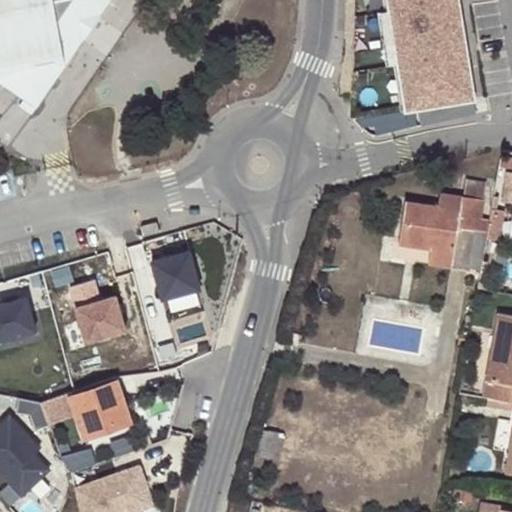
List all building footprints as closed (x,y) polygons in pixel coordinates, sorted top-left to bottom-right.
[(0,0),(0,76),(39,105),(70,62),(112,0),(0,0)] [(458,0),(398,0),(403,26),(398,27),(404,62),(408,61),(416,107),(475,97),(458,0)] [(487,233),(489,218),(480,217),(487,182),(467,180),(464,196),(440,192),(437,206),(406,201),(399,242),(431,249),(453,253),(458,227),(477,231),(487,233)] [(159,219),(145,223),(147,233),(162,230),(159,219)] [(453,253),(431,249),(429,263),(469,271),(469,268),(480,271),(487,233),(477,231),(458,227),(453,253)] [(164,295),(208,291),(204,248),(159,252),(164,295)] [(102,278),(76,282),(87,339),(135,330),(128,290),(105,294),(102,278)] [(0,337),(45,332),(40,295),(24,297),(22,282),(0,284),(0,337)] [(486,395),(507,398),(511,399),(511,314),(489,310),(478,376),(486,377),(483,394),(486,395)] [(128,425),(121,403),(114,382),(70,397),(84,439),(128,425)] [(506,408),(507,398),(486,395),(485,403),(506,408)] [(24,409),(29,425),(69,412),(63,397),(24,409)] [(511,399),(507,398),(506,408),(495,469),(511,472),(511,399)] [(0,467),(23,495),(60,465),(15,411),(0,424),(0,467)] [(268,423),(255,463),(278,471),(291,430),(268,423)] [(78,481),(85,511),(144,511),(160,508),(148,462),(78,481)] [(511,511),(511,506),(492,503),(493,497),(472,494),(468,511),(511,511)]
